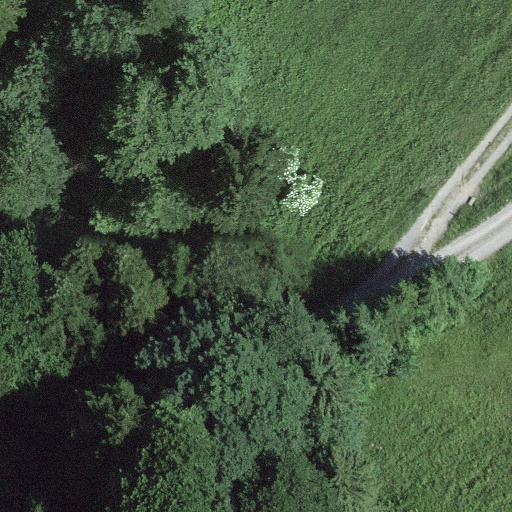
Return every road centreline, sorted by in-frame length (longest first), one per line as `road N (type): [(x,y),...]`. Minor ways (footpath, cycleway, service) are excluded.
road 1 (unclassified): [(0,489),(353,322)]
road 2 (unclassified): [(353,322),(511,118)]
road 3 (unclassified): [(353,322),(511,236)]
